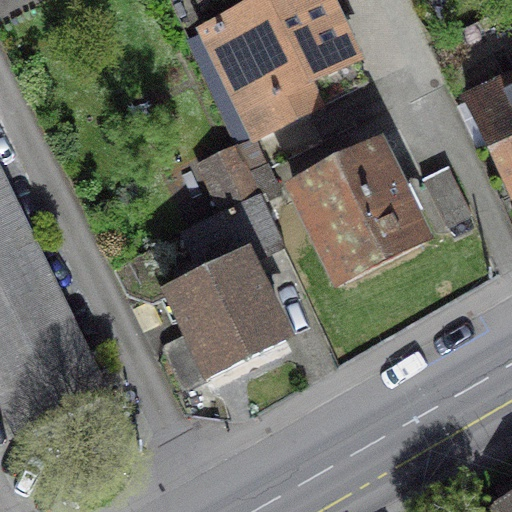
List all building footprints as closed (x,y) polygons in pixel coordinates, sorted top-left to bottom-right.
[(387,50),(364,0),(281,0),(225,25),(279,145),(359,109),(342,70),(387,50)] [(511,88),(496,96),(511,131),(511,88)] [(409,146),(316,189),(361,286),(455,243),(409,146)] [(260,150),(220,168),(240,211),(280,193),(260,150)] [(0,383),(25,433),(102,395),(0,188),(0,383)] [(481,232),(463,197),(441,208),(459,244),(481,232)] [(276,249),(192,287),(235,380),(318,343),(276,249)]
